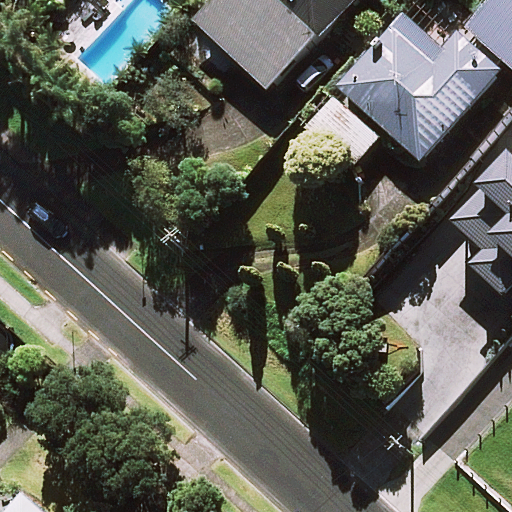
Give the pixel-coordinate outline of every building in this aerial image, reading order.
[(364,0),(222,0),(199,25),(274,96),(364,0)] [(411,20),(345,94),(426,166),(511,70),(511,0),(501,0),(471,32),(477,38),(468,48),(441,47),(411,20)] [(382,142),(339,103),(312,132),(355,172),(382,142)] [(511,168),(460,229),(492,256),(478,272),(511,301),(511,168)] [(41,511),(29,500),(17,511),(41,511)]
